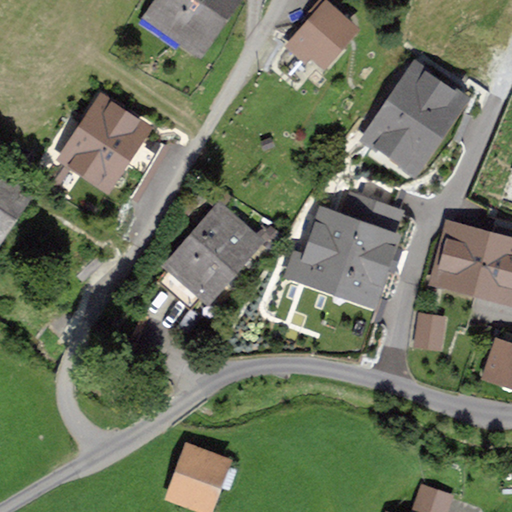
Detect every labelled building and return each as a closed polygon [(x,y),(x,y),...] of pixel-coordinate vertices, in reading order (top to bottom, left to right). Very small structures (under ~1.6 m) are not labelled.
[(197,43),(226,0),(163,0),(154,13),(197,43)] [(350,29),(321,3),(309,18),(314,23),(293,47),(305,57),(311,50),(323,60),(350,29)] [(457,100),(417,73),(373,137),(413,164),(457,100)] [(71,112),(34,169),(53,182),(69,158),(129,197),(164,144),(104,104),(90,125),(71,112)] [(0,174),(0,228),(20,199),(11,193),(16,185),(0,174)] [(295,279),(373,306),(400,229),(322,203),(295,279)] [(220,215),(178,264),(208,289),(250,240),(220,215)] [(511,285),(511,247),(453,232),(441,277),(510,295),(511,285)] [(59,253),(81,274),(95,260),(73,239),(59,253)] [(52,272),(43,284),(55,293),(64,281),(52,272)] [(117,303),(99,332),(129,343),(141,312),(117,303)] [(442,320),(422,317),(420,332),(440,334),(442,320)] [(488,372),(511,380),(511,350),(497,345),(488,372)] [(193,446),(172,497),(206,511),(227,459),(193,446)] [(426,490),(418,511),(441,511),(447,496),(426,490)]
